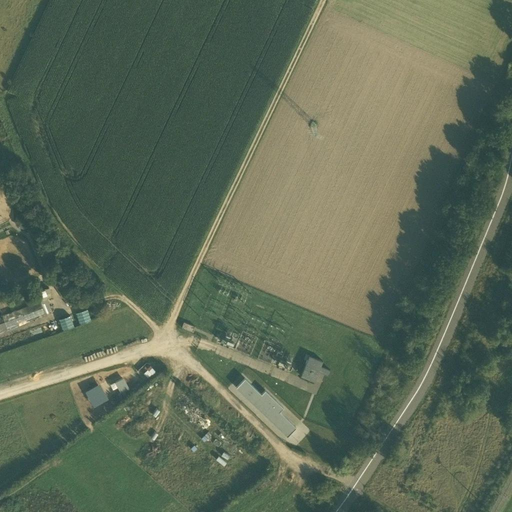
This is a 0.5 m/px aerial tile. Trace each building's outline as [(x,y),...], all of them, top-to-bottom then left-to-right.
[(31,223),(26,211),(15,215),(20,227),(31,223)] [(40,302),(2,316),(6,328),(44,313),(40,302)] [(71,315),(60,318),(62,329),(74,326),(71,315)] [(194,326),(183,322),(181,327),(192,332),(194,326)] [(322,361),(309,356),(300,376),(314,382),(322,361)] [(150,362),(137,369),(141,377),(154,369),(150,362)] [(120,394),(130,386),(123,377),(113,385),(120,394)] [(261,394),(244,378),(236,387),(287,436),(296,427),(279,412),(283,408),(265,390),(261,394)]
